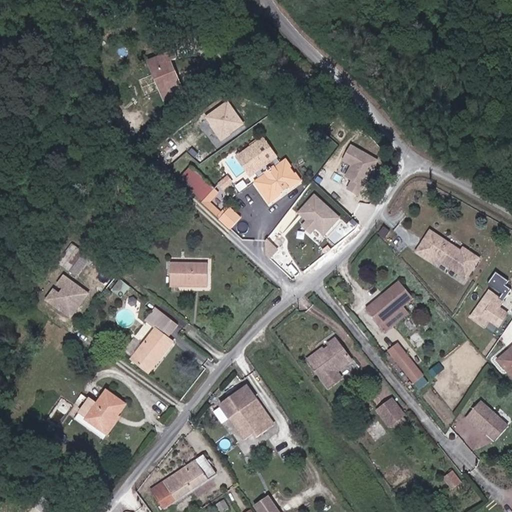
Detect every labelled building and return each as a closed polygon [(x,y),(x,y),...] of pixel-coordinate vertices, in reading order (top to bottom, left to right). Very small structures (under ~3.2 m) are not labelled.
[(162,101),(180,92),(166,62),(172,59),(169,52),(152,60),(155,68),(147,72),(162,101)] [(144,64),(147,72),(155,68),(152,60),(144,64)] [(165,108),(184,99),(180,92),(162,101),(165,108)] [(226,102),(205,116),(221,140),(243,125),(226,102)] [(308,183),(297,170),(299,170),(295,165),(290,164),(278,171),(274,166),(283,160),(270,141),(247,158),(250,163),(256,171),(259,176),(261,175),(266,181),(263,186),(276,205),(294,190),(298,190),(308,183)] [(378,159),(350,144),(341,161),(350,166),(343,177),(350,181),(346,188),(358,195),(378,159)] [(229,215),(218,204),(227,195),(223,191),(202,170),(190,182),(211,203),(210,204),(237,232),(247,242),(257,231),(247,221),(235,209),(229,215)] [(233,191),(239,185),(234,180),(228,186),(233,191)] [(339,217),(314,193),(296,212),(306,221),(301,226),(310,234),(316,229),(323,235),(339,217)] [(462,256),(431,236),(419,254),(467,283),(480,263),(464,253),(462,256)] [(73,250),(78,253),(69,265),(82,275),(91,262),(93,264),(98,258),(77,242),(72,249),(73,250)] [(69,265),(78,253),(73,250),(64,262),(69,265)] [(209,268),(172,268),(172,290),(209,289),(209,268)] [(499,328),(508,315),(498,309),(511,290),(505,285),(508,280),(496,272),(487,285),(501,294),(499,297),(488,289),(469,317),(485,328),(490,321),(499,328)] [(70,275),(52,299),(76,316),(93,292),(70,275)] [(388,302),(403,316),(409,310),(418,302),(403,286),(386,300),(388,302)] [(370,314),(386,331),(403,316),(388,302),(380,309),(378,307),(370,314)] [(414,316),(409,310),(403,316),(408,321),(414,316)] [(164,335),(175,343),(184,330),(171,321),(161,313),(152,326),(162,333),(164,335)] [(408,321),(403,316),(386,331),(390,335),(408,321)] [(175,343),(164,335),(162,333),(139,364),(141,366),(152,374),(164,357),(167,360),(178,345),(175,343)] [(353,357),(335,337),(327,344),(345,364),(353,357)] [(335,367),(337,370),(345,364),(327,344),(325,345),(327,348),(319,355),(316,352),(308,359),(324,377),(335,367)] [(511,345),(495,360),(511,378),(511,345)] [(392,356),(402,368),(410,360),(401,348),(392,356)] [(155,376),(167,360),(164,357),(152,374),(155,376)] [(428,381),(410,360),(402,368),(418,388),(428,381)] [(230,419),(257,400),(248,386),(220,406),(230,419)] [(96,421),(118,437),(130,422),(127,420),(137,405),(118,391),(108,405),(96,421)] [(84,421),(115,442),(118,437),(96,421),(108,405),(103,402),(99,399),(84,421)] [(257,439),(276,425),(257,400),(230,419),(245,441),(254,435),(257,439)] [(388,401),(371,414),(384,430),(386,428),(397,420),(401,416),(388,401)] [(508,428),(482,402),(466,419),(494,441),(508,428)] [(397,420),(386,428),(389,432),(400,424),(397,420)] [(191,475),(198,485),(214,474),(197,448),(189,454),(199,469),(191,475)] [(152,478),(167,503),(198,485),(191,475),(199,469),(189,454),(152,478)] [(445,476),(454,488),(464,481),(455,469),(445,476)] [(279,511),(269,497),(257,505),(260,511),(279,511)]
